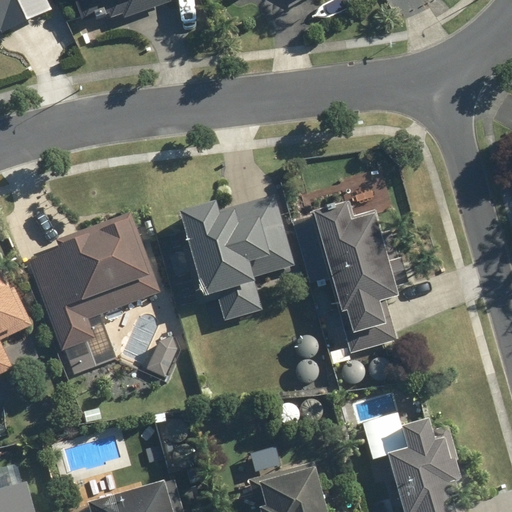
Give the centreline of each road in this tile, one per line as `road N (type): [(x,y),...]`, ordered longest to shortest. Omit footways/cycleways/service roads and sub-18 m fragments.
road 1 (residential): [(443,81),(31,128),(0,142)]
road 2 (residential): [(511,354),(443,81)]
